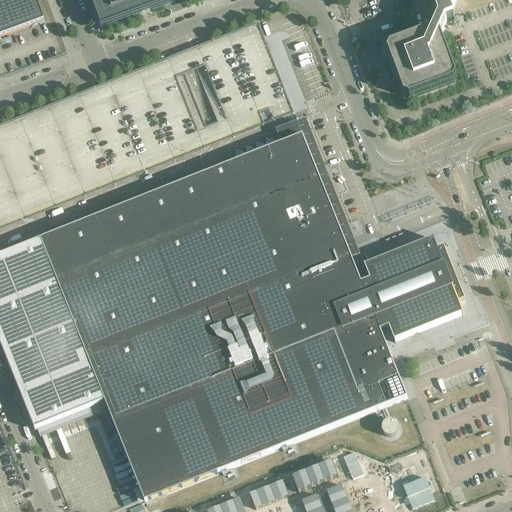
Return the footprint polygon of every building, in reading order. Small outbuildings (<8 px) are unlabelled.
[(0,0),(0,37),(30,27),(30,28),(45,23),(41,13),(40,13),(34,0),(0,0)] [(91,0),(102,28),(133,16),(132,14),(143,10),(144,10),(144,11),(145,11),(146,11),(147,11),(148,10),(148,9),(148,8),(150,7),(151,9),(176,0),(91,0)] [(456,0),(448,0),(445,8),(436,11),(439,20),(434,32),(440,35),(446,23),(454,19),(451,11),(456,0)] [(184,54),(0,127),(0,230),(293,114),(258,25),(184,54)] [(416,31),(397,38),(400,43),(418,36),(416,31)] [(391,48),(388,53),(405,97),(410,100),(454,83),(457,78),(440,35),(434,32),(391,48)] [(251,158),(0,258),(0,342),(35,431),(90,410),(93,418),(106,413),(104,410),(107,409),(145,504),(407,399),(381,333),(389,329),(395,343),(416,334),(463,316),(464,316),(459,305),(466,302),(455,275),(444,248),(438,251),(433,240),(433,241),(365,268),(365,267),(370,282),(362,285),(296,122),(245,143),(251,158)] [(368,217),(347,225),(356,249),(378,240),(368,217)] [(380,428),(380,432),(381,435),(384,438),(387,440),(390,441),(394,440),(398,439),(400,436),(402,432),(402,428),(400,425),(398,422),(395,420),(391,419),(387,420),(384,421),(381,424),(380,428)] [(294,478),(293,479),(299,494),(339,478),(332,463),(331,463),(294,478)] [(251,495),(250,496),(256,511),(289,498),(283,482),(282,483),(251,495)] [(351,511),(342,487),(327,492),(327,494),(334,511),(351,511)] [(317,496),(302,502),(305,511),(323,511),(317,497),(317,496)] [(209,511),(245,511),(240,500),(239,500),(209,511)]
